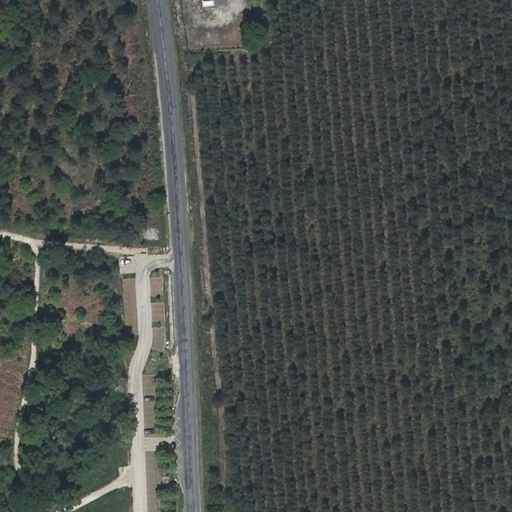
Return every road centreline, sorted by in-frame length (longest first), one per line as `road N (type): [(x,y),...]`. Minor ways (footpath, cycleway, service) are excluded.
road 1 (tertiary): [(157,0),(192,511)]
road 2 (unknown): [(186,360),(145,361),(150,511)]
